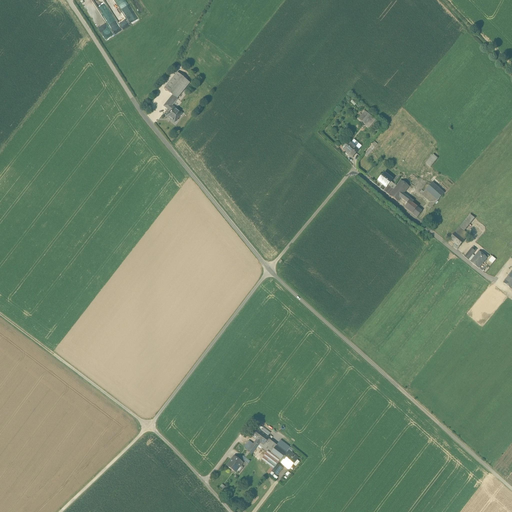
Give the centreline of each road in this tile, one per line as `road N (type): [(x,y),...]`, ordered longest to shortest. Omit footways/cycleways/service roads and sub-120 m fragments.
road 1 (unclassified): [(68,0),(138,109),(268,269),(511,489)]
road 2 (track): [(0,314),(148,426)]
